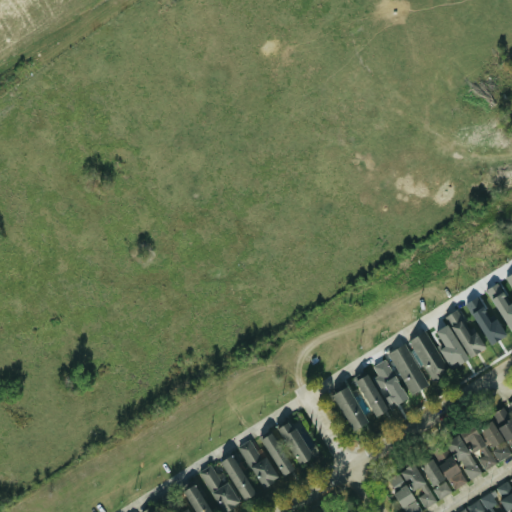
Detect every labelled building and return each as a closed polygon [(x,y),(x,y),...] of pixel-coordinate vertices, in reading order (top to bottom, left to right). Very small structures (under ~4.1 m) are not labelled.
[(511,328),(511,299),(500,279),(485,288),(510,329),(511,328)] [(497,316),(490,320),(478,295),(467,300),(487,343),(505,335),(497,316)] [(476,330),(473,331),(458,307),(445,315),(469,356),(485,346),(476,330)] [(467,359),(450,322),(435,329),(442,344),(439,345),(449,367),(467,359)] [(410,337),(430,380),(446,372),(426,329),(410,337)] [(428,384),(405,341),(388,351),(411,393),(428,384)] [(407,397),(385,358),(370,367),(393,405),(407,397)] [(373,415),(386,409),(369,372),(355,378),(373,415)] [(331,392),(352,429),(367,421),(347,384),(331,392)] [(511,447),(511,418),(505,406),(490,414),(505,442),(508,440),(511,447)] [(511,452),(492,418),(477,426),(475,422),(460,431),(472,453),(476,451),(485,468),(498,461),(498,460),(511,452)] [(312,455),(294,422),(291,424),(288,419),(276,425),(297,463),(312,455)] [(262,435),(279,475),(291,469),(273,430),(262,435)] [(482,471),(458,433),(444,441),(455,459),(458,457),(471,478),(482,471)] [(238,445),(262,486),(276,478),(252,436),(238,445)] [(439,462),(451,454),(445,444),(432,452),(439,462)] [(219,460),(243,499),(255,492),(231,453),(219,460)] [(440,462),(451,488),(465,482),(454,455),(440,462)] [(452,490),(432,456),(420,464),(440,497),(452,490)] [(388,477),(395,490),(394,491),(405,511),(417,511),(422,510),(410,490),(419,485),(424,493),(419,496),(425,507),(437,500),(415,462),(388,477)] [(226,478),(221,481),(211,463),(199,470),(223,511),(239,502),(226,478)] [(217,506),(203,475),(195,479),(208,509),(217,506)] [(468,504),(472,511),(482,511),(486,510),(487,511),(495,511),(492,505),(500,501),(505,511),(506,511),(509,510),(510,511),(511,511),(511,482),(510,480),(468,504)] [(212,511),(193,483),(181,490),(195,511),(212,511)]
